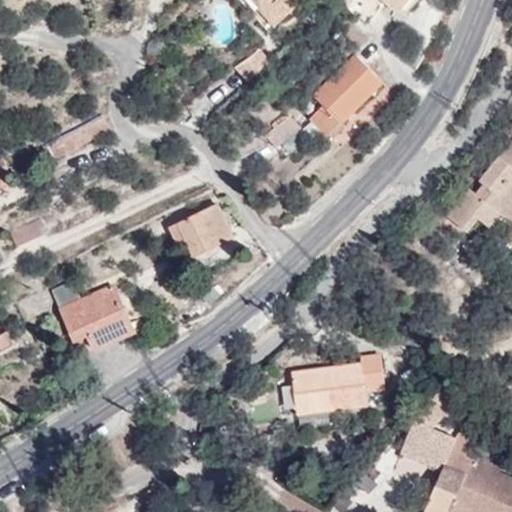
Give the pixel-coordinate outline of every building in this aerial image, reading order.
[(263,0),(264,1),(260,6),(277,25),(302,2),(299,0),(263,0)] [(386,0),(401,12),(409,0),(386,0)] [(243,75),(267,58),(259,48),(235,67),(243,75)] [(312,117),(330,134),(343,122),(384,82),(358,54),(315,95),(326,105),(312,117)] [(270,61),(267,58),(243,75),(247,80),(270,61)] [(111,131),(103,115),(46,145),(54,160),(111,131)] [(301,127),(291,115),(267,135),(276,146),(301,127)] [(343,122),(330,134),(336,139),(348,127),(343,122)] [(477,149),(473,153),(480,157),(489,142),(482,138),(477,149)] [(511,146),(504,157),(502,156),(483,181),(487,185),(479,195),(473,190),(452,217),(469,231),(479,218),(490,226),(501,213),(511,220),(511,146)] [(0,186),(14,181),(5,159),(0,161),(0,186)] [(235,237),(219,204),(172,228),(180,244),(189,240),(197,256),(235,237)] [(18,247),(47,232),(41,218),(11,233),(18,247)] [(136,331),(115,286),(83,301),(73,280),(54,289),(78,341),(90,335),(97,349),(136,331)] [(0,351),(15,343),(9,331),(0,335),(0,351)] [(386,389),(382,355),(362,358),(362,365),(293,374),(299,415),(369,407),(368,392),(386,389)] [(477,469),(479,463),(453,453),(447,467),(445,467),(427,511),(453,511),(457,502),(482,511),(511,511),(511,493),(497,487),(500,479),(477,469)]
